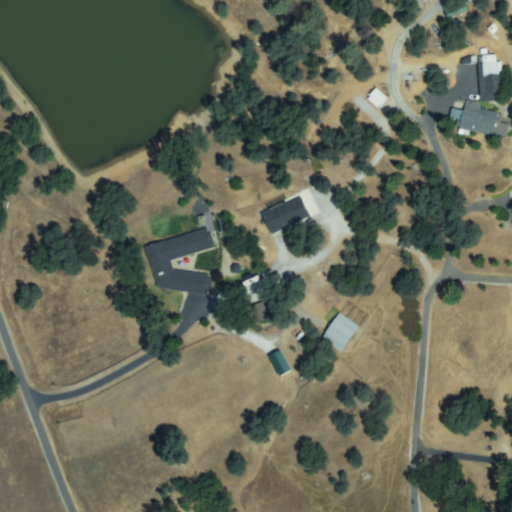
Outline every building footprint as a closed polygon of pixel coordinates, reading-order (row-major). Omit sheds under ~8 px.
[(446,19),(466,10),(461,0),(457,0),(442,6),(446,19)] [(497,57),(500,91),(482,93),(479,59),(497,57)] [(386,97),(374,87),(365,97),(376,107),(386,97)] [(453,117),(453,110),(502,112),(501,133),(461,131),(461,118),(453,117)] [(341,178),(356,165),(366,177),(350,190),(341,178)] [(274,232),(266,217),(299,200),(307,215),(274,232)] [(213,249),(169,259),(172,274),(186,270),(188,277),(205,274),(209,290),(184,295),(182,287),(158,292),(148,245),(209,231),(213,249)] [(271,318),(258,323),(252,307),(264,302),(271,318)] [(341,351),(323,337),(340,315),(358,329),(341,351)] [(354,400),(362,392),(372,402),(364,409),(354,400)]
